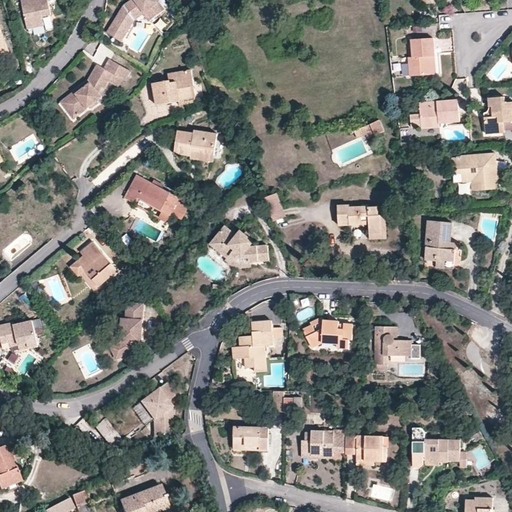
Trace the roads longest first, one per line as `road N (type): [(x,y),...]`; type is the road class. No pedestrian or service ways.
road 1 (residential): [(511,333),(436,295),(292,287),(244,300),(211,337)]
road 2 (residential): [(0,398),(73,411),(211,337)]
road 3 (residential): [(211,337),(195,418),(214,488)]
road 4 (residential): [(97,0),(70,56),(38,92),(0,114)]
road 5 (residential): [(214,488),(246,487),(356,511)]
road 6 (unknown): [(452,302),(455,325),(495,378),(511,418)]
